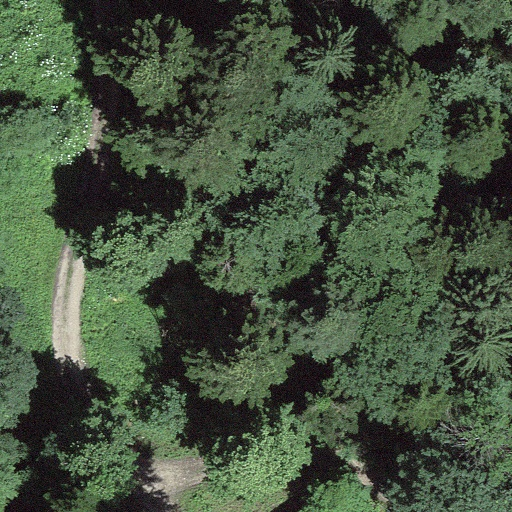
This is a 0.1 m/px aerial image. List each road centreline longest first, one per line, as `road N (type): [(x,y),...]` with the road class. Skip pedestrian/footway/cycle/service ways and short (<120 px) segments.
road 1 (track): [(93,0),(99,172),(62,347),(148,511)]
road 2 (track): [(119,461),(301,453),(381,480),(423,511)]
